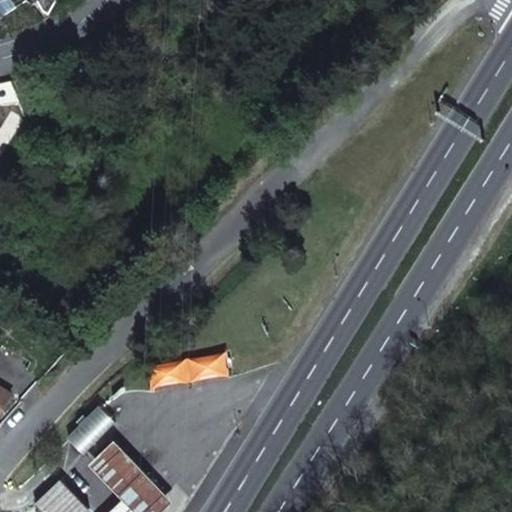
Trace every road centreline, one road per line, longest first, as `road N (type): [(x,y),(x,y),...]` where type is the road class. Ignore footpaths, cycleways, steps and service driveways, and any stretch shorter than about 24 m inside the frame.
road 1 (residential): [(460,0),(26,429),(0,477)]
road 2 (secondary): [(511,53),(249,477)]
road 3 (secondary): [(283,511),(511,141)]
road 4 (residential): [(107,0),(57,36),(0,57)]
